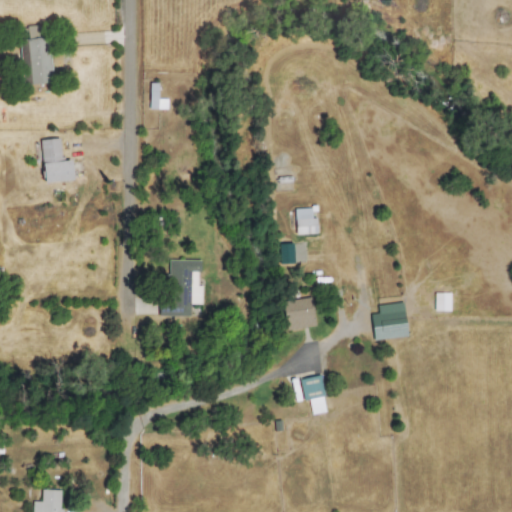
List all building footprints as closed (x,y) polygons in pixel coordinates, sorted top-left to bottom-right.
[(20,84),(49,83),(46,36),(40,36),(39,24),(25,25),(26,39),(18,39),(20,84)] [(147,108),(164,108),(164,99),(156,99),(156,83),(148,82),(147,108)] [(59,160),(58,138),(39,139),(41,182),(70,180),(69,160),(59,160)] [(293,208),(293,234),(314,233),(314,217),(309,217),(309,208),(293,208)] [(277,264),(292,263),(291,242),(276,243),(277,264)] [(200,303),(200,286),(197,286),(197,260),(167,260),(167,307),(174,307),(174,316),(188,316),(188,303),(200,303)] [(432,310),(447,310),(447,293),(433,292),(432,310)] [(283,330),(312,326),(308,297),(280,301),(283,330)] [(375,305),(376,313),(368,314),(371,340),(405,336),(401,302),(375,305)] [(325,411),(318,375),(297,379),(301,400),(307,399),(309,414),(325,411)] [(39,501),(31,501),(30,511),(60,511),(61,490),(39,489),(39,501)]
